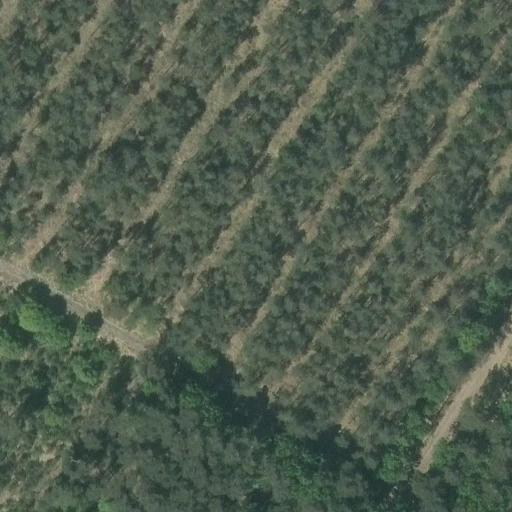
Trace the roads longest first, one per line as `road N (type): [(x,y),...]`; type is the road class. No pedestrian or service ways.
road 1 (track): [(420,511),(0,266)]
road 2 (track): [(391,511),(511,321)]
